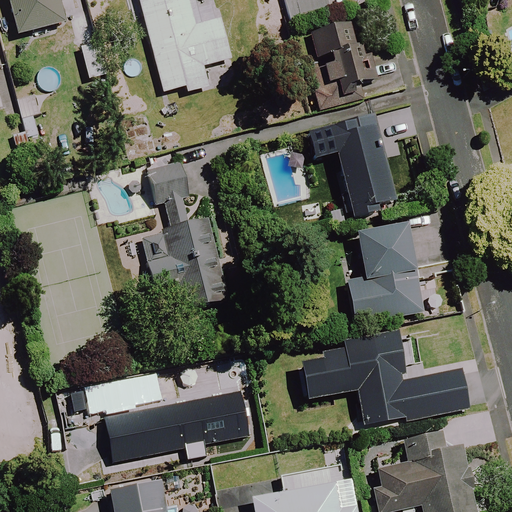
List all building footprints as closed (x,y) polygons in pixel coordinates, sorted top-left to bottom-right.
[(68,25),(61,0),(5,0),(17,40),(68,25)] [(136,0),(161,96),(185,90),(186,96),(209,91),(203,69),(231,62),(221,22),(194,29),(186,0),(136,0)] [(284,0),(291,25),(330,15),(326,0),(284,0)] [(96,44),(86,12),(71,17),(81,49),(96,44)] [(319,61),(329,58),(331,67),(321,70),(327,88),(338,85),(344,105),(357,101),(353,90),(379,81),(370,54),(360,58),(349,25),(311,37),(319,61)] [(26,135),(27,140),(38,138),(33,118),(40,117),(36,98),(18,103),(26,135)] [(337,160),(354,221),(365,218),(397,209),(386,170),(379,172),(372,146),(379,144),(373,119),(305,138),(313,167),(337,160)] [(425,315),(423,301),(435,299),(431,279),(420,281),(411,228),(356,237),(364,283),(346,286),(353,326),(422,315),(425,315)] [(207,234),(145,247),(159,314),(220,302),(207,234)] [(357,396),(362,429),(469,410),(463,374),(406,384),(398,337),(343,346),(344,352),(298,360),(306,405),(357,396)] [(223,418),(219,396),(143,411),(145,423),(106,430),(113,468),(190,452),(193,466),(227,459),(225,446),(251,441),(246,413),(223,418)] [(442,457),(436,434),(400,443),(406,467),(377,474),(381,491),(373,493),(377,511),(407,511),(421,509),(421,511),(475,511),(461,452),(442,457)] [(282,481),(285,495),(246,503),(248,511),(356,511),(356,508),(340,511),(335,485),(327,487),(324,473),(282,481)] [(156,511),(155,489),(112,493),(113,511),(156,511)]
